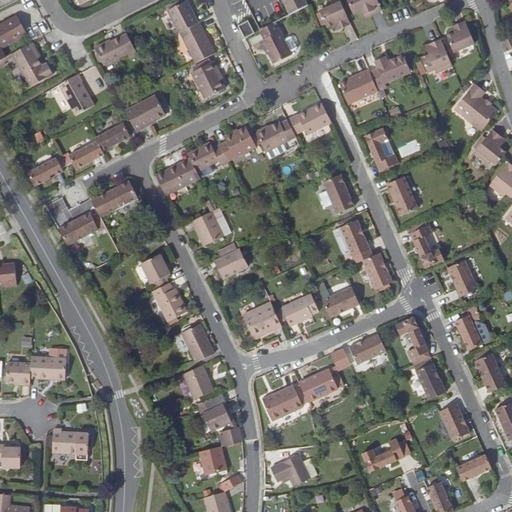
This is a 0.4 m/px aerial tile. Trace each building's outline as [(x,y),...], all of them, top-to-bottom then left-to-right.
[(170,8),(182,2),(181,0),(169,6),(170,8)] [(304,0),(281,0),(280,1),(286,14),(306,4),(304,0)] [(333,24),(346,18),(338,0),(325,0),(315,5),(316,6),(324,23),(331,19),(333,24)] [(365,7),(366,10),(379,4),(376,0),(346,0),(351,9),(359,5),(360,9),(365,7)] [(181,32),(181,31),(199,22),(196,14),(192,16),(184,1),(182,2),(170,8),(168,9),(181,32)] [(280,1),(252,15),(259,28),(274,20),(286,14),(280,1)] [(322,20),(316,6),(313,7),(319,21),(322,20)] [(0,60),(3,59),(6,57),(1,48),(28,34),(18,16),(0,25),(0,60)] [(251,34),(256,32),(249,19),(238,25),(245,37),(251,34)] [(274,20),(259,28),(259,29),(264,38),(262,39),(274,62),(291,53),(274,20)] [(197,63),(217,53),(201,21),(199,22),(181,31),(197,63)] [(467,27),(458,31),(459,34),(456,35),(456,37),(448,41),(456,58),(477,50),(467,27)] [(133,60),(139,57),(138,54),(128,36),(113,44),(98,52),(100,57),(104,63),(106,66),(130,54),(133,60)] [(98,52),(113,44),(112,42),(97,50),(98,52)] [(35,49),(32,43),(12,54),(14,56),(31,87),(54,74),(48,63),(42,66),(37,57),(33,50),(35,49)] [(451,66),(442,43),(433,47),(434,50),(431,51),(432,54),(423,57),(430,75),(451,66)] [(12,54),(6,57),(3,59),(5,62),(14,56),(12,54)] [(377,65),(369,69),(377,88),(386,84),(385,82),(411,71),(403,54),(388,61),(386,56),(375,60),(377,65)] [(217,74),(220,73),(214,61),(193,71),(207,98),(225,88),(221,80),(217,74)] [(377,88),(369,69),(354,75),(355,78),(340,84),(349,105),(379,93),(377,88)] [(81,73),(63,83),(80,113),(97,103),(84,81),(85,80),(81,73)] [(470,131),(476,136),(492,116),(485,110),(481,107),(475,102),(479,97),(469,89),(449,114),(462,124),(462,125),(470,132),(470,131)] [(126,113),(136,134),(149,126),(148,124),(155,121),(165,116),(156,98),(126,113)] [(308,134),(331,122),(322,105),(299,117),(298,114),(288,119),(295,134),(305,129),(308,134)] [(398,105),(389,110),(392,117),(401,113),(398,105)] [(296,136),(295,134),(288,119),(280,123),(279,121),(256,132),(265,151),(296,136)] [(123,124),(95,138),(96,141),(102,151),(112,146),(111,144),(115,142),(116,144),(130,137),(123,124)] [(226,140),(219,143),(227,159),(256,146),(246,126),(225,137),(226,140)] [(388,138),(384,128),(366,136),(381,170),(399,163),(395,154),(388,158),(381,141),(388,138)] [(481,136),(473,147),(495,165),(505,153),(498,148),(499,146),(496,144),(501,138),(491,130),(484,138),(481,136)] [(93,160),(103,155),(102,151),(96,141),(68,156),(75,169),(90,162),(88,160),(92,158),(93,160)] [(190,157),(196,170),(218,159),(221,164),(228,160),(227,159),(219,143),(212,147),(210,142),(188,153),(190,157)] [(156,173),(165,194),(199,177),(196,170),(190,157),(176,164),(178,167),(170,171),(168,167),(167,168),(156,173)] [(55,158),(27,172),(34,186),(48,178),(47,176),(51,174),(53,176),(62,171),(55,158)] [(491,181),(511,197),(511,195),(511,165),(507,162),(491,181)] [(342,185),(345,184),(340,174),(323,182),(336,213),(354,206),(346,189),(344,190),(342,185)] [(399,204),(397,205),(401,215),(419,207),(405,176),(387,183),(395,200),(397,199),(399,204)] [(113,188),(90,200),(99,217),(137,197),(128,180),(118,185),(120,188),(114,190),(113,188)] [(218,207),(211,210),(224,235),(231,232),(218,207)] [(211,210),(191,220),(203,245),(224,235),(211,210)] [(67,222),(57,227),(66,244),(97,229),(88,211),(72,219),(73,222),(69,224),(67,222)] [(362,260),(373,256),(363,233),(360,234),(359,231),(361,229),(357,219),(339,227),(339,228),(346,241),(355,263),(362,260)] [(425,219),(409,226),(412,232),(428,225),(425,219)] [(428,225),(412,232),(411,233),(417,247),(419,252),(426,268),(444,260),(439,249),(432,252),(425,236),(433,233),(429,225),(428,225)] [(338,244),(346,241),(339,228),(332,231),(338,244)] [(238,248),(213,260),(222,278),(247,266),(238,248)] [(384,263),(380,253),(373,256),(362,260),(375,290),(393,282),(386,266),(383,267),(382,264),(384,263)] [(140,264),(150,283),(169,273),(159,254),(140,264)] [(457,281),(455,282),(462,297),(479,289),(465,260),(448,267),(453,278),(455,277),(457,281)] [(150,283),(154,290),(169,282),(173,280),(169,273),(150,283)] [(154,290),(152,291),(167,321),(176,317),(187,311),(175,287),(172,289),(169,282),(154,290)] [(352,287),(323,300),(331,317),(360,304),(352,287)] [(282,309),(287,321),(289,325),(313,314),(304,295),(281,306),(282,309)] [(281,325),(270,302),(242,315),(253,338),(281,325)] [(467,310),(470,315),(472,321),(480,317),(475,306),(467,310)] [(281,323),(287,321),(282,309),(276,312),(281,323)] [(472,321),(470,315),(456,321),(461,332),(464,331),(465,334),(463,335),(470,350),(483,344),(473,323),(472,321)] [(430,351),(414,316),(396,325),(401,336),(408,332),(416,348),(408,351),(412,359),(430,351)] [(476,322),(473,323),(483,344),(491,339),(485,325),(476,322)] [(181,334),(196,362),(205,358),(215,353),(200,324),(181,334)] [(235,328),(231,330),(238,346),(242,344),(235,328)] [(387,351),(379,334),(364,340),(365,343),(361,345),(360,342),(350,347),(358,364),(387,351)] [(21,345),(31,346),(31,337),(22,337),(21,345)] [(332,353),(331,354),(336,366),(338,370),(350,364),(343,348),(332,353)] [(493,353),(490,348),(473,355),(475,361),(493,353)] [(507,385),(493,353),(475,361),(480,371),(483,370),(485,375),(482,376),(490,393),(507,385)] [(66,358),(31,357),(31,363),(30,375),(38,376),(38,378),(65,379),(66,358)] [(438,373),(431,357),(413,365),(430,400),(447,392),(440,377),(438,378),(436,374),(438,373)] [(21,384),(30,384),(30,375),(31,363),(7,362),(6,381),(22,381),(21,384)] [(201,366),(183,374),(195,401),(214,392),(201,366)] [(329,369),(299,383),(300,386),(308,402),(338,388),(333,379),(331,373),(329,369)] [(338,377),(333,379),(338,388),(342,386),(338,377)] [(302,405),(294,389),(293,386),(262,401),(271,422),(303,407),(302,405)] [(308,402),(300,386),(294,389),(302,405),(308,402)] [(203,404),(206,411),(225,402),(222,396),(203,404)] [(206,411),(202,412),(211,431),(231,422),(228,416),(226,411),(228,409),(225,402),(206,411)] [(506,423),(503,424),(511,440),(511,439),(511,402),(496,409),(501,420),(504,418),(506,423)] [(460,415),(462,413),(457,404),(440,411),(454,440),(470,432),(464,417),(461,418),(460,415)] [(221,446),(241,441),(238,427),(217,433),(221,446)] [(88,461),(89,434),(62,433),(62,430),(54,430),(53,453),(77,455),(76,461),(88,461)] [(369,472),(411,454),(403,436),(388,442),(391,450),(375,457),(371,449),(361,454),(369,472)] [(0,444),(0,460),(2,461),(2,467),(21,467),(21,447),(11,447),(11,444),(0,444)] [(219,447),(199,452),(205,476),(215,473),(222,471),(225,470),(219,447)] [(477,475),(492,469),(486,455),(456,468),(462,482),(474,477),(473,475),(477,473),(477,475)] [(310,478),(299,456),(271,469),(277,483),(289,477),(294,487),(310,478)] [(194,463),(195,472),(202,471),(201,462),(194,463)] [(222,471),(215,473),(218,482),(219,484),(224,481),(222,471)] [(223,492),(241,482),(237,474),(224,481),(219,484),(223,492)] [(440,481),(426,487),(430,495),(431,499),(434,498),(435,502),(433,503),(436,511),(452,511),(453,511),(440,481)] [(229,511),(223,492),(203,498),(207,511),(229,511)] [(0,511),(28,511),(29,508),(8,506),(9,494),(0,493),(0,511)] [(394,502),(398,511),(415,511),(415,510),(412,511),(410,508),(413,507),(412,503),(408,495),(394,502)]
